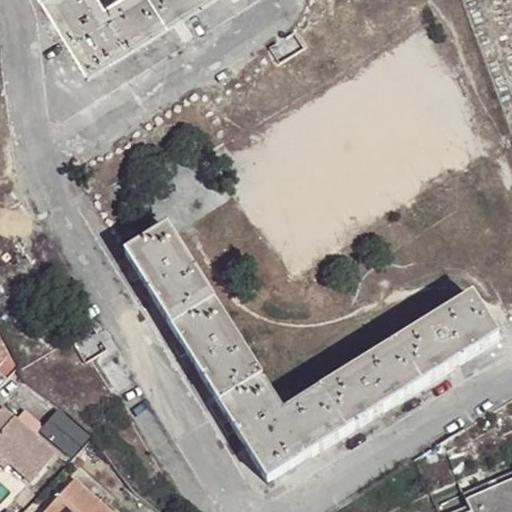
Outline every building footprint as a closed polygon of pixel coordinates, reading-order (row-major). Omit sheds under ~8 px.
[(194,0),(46,0),(88,66),(194,0)] [(0,193),(0,206),(4,213),(18,204),(8,188),(0,193)] [(266,486),(499,342),(472,299),(281,416),(166,231),(124,257),(266,486)] [(0,457),(10,466),(30,485),(57,454),(33,433),(18,420),(4,408),(0,411),(0,457)] [(24,413),(18,420),(33,433),(39,425),(24,413)] [(55,413),(39,432),(67,456),(83,438),(55,413)] [(0,467),(4,472),(10,466),(0,457),(0,467)] [(472,507),(474,511),(511,511),(511,475),(468,496),(472,507)] [(105,511),(73,482),(45,511),(105,511)]
